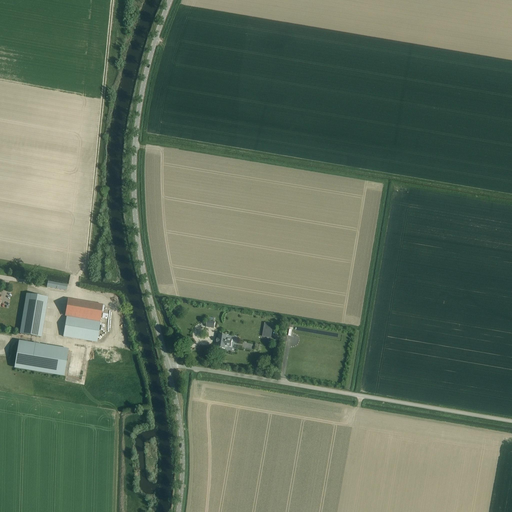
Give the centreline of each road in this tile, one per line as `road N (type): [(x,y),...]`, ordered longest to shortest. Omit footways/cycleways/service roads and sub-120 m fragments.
road 1 (tertiary): [(166,363),(140,257),(133,182),(144,80),(169,0)]
road 2 (unclassified): [(511,421),(166,363)]
road 3 (track): [(72,295),(85,266),(112,0)]
road 4 (tertiary): [(178,511),(181,440),(166,363)]
